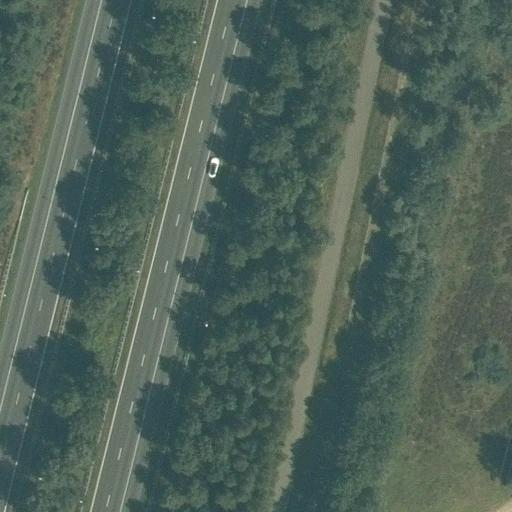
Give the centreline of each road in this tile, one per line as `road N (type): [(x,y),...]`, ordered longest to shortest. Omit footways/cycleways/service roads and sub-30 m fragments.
road 1 (motorway): [(104,511),(231,0)]
road 2 (unclassified): [(274,511),(383,0)]
road 3 (motorway): [(114,0),(0,463)]
